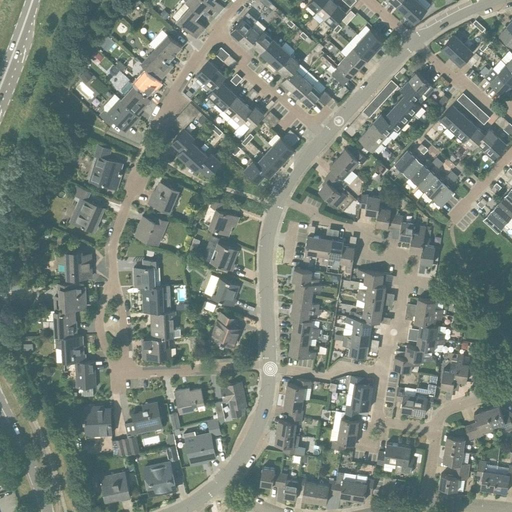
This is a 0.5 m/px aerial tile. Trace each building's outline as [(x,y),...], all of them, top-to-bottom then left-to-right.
[(204,8),(215,18),(220,12),(206,0),(186,0),(186,1),(190,4),(200,13),(204,8)] [(206,0),(220,12),(224,7),(216,0),(206,0)] [(311,0),(309,3),(317,11),(326,0),(311,0)] [(326,0),(317,11),(325,18),(337,4),(332,0),(326,0)] [(401,0),(397,5),(406,13),(418,0),(417,0),(401,0)] [(418,0),(406,13),(415,22),(427,8),(419,2),(418,0)] [(206,27),(195,18),(200,13),(190,4),(177,19),(197,38),(206,27)] [(337,4),(325,18),(333,25),(346,12),(337,4)] [(159,15),(165,20),(170,14),(164,9),(159,15)] [(342,20),(347,24),(355,14),(351,10),(342,20)] [(231,31),(240,39),(252,26),(243,17),(231,31)] [(249,47),(252,44),(261,34),(260,34),(264,30),(263,29),(260,33),(252,26),(240,39),(249,47)] [(511,45),(511,30),(507,26),(500,34),(511,45)] [(362,38),(375,50),(384,41),(371,29),(362,38)] [(252,44),(261,52),(273,38),(264,30),(260,34),(261,34),(252,44)] [(155,48),(169,61),(182,46),(168,33),(155,48)] [(442,48),(452,56),(464,43),(454,34),(442,48)] [(103,44),(112,49),(118,40),(109,35),(103,44)] [(261,52),(270,60),(282,46),(273,38),(261,52)] [(354,47),(367,59),(375,50),(362,38),(354,47)] [(464,43),(452,56),(461,64),(473,51),(464,43)] [(270,60),(279,68),(291,54),(282,46),(270,60)] [(215,54),(218,56),(224,49),(221,47),(215,54)] [(346,56),(359,68),(367,59),(354,47),(346,56)] [(146,68),(159,80),(173,65),(169,61),(155,48),(141,63),(146,68)] [(92,58),(98,63),(103,57),(97,51),(92,58)] [(480,56),(476,52),(467,62),(472,66),(480,56)] [(295,68),(300,63),(291,54),(279,68),(287,75),(287,76),(295,68)] [(359,68),(346,56),(338,65),(351,77),(359,68)] [(116,65),(122,71),(127,66),(120,60),(116,65)] [(197,74),(205,81),(218,68),(209,60),(197,74)] [(238,62),(235,60),(229,66),(232,69),(238,62)] [(498,73),(511,85),(511,84),(511,68),(506,64),(498,73)] [(133,82),(149,97),(162,82),(159,80),(146,68),(133,82)] [(221,80),(221,81),(226,75),(218,68),(205,81),(212,88),(207,94),(208,94),(208,93),(212,88),(213,88),(221,80)] [(282,81),(291,89),(304,76),(295,68),(287,76),(287,75),(282,81)] [(344,85),(349,79),(337,68),(332,74),(344,85)] [(86,83),(93,77),(91,75),(87,70),(80,76),(84,81),(86,83)] [(409,80),(422,92),(430,84),(416,72),(409,80)] [(231,80),(234,82),(240,76),(237,73),(231,80)] [(511,85),(498,73),(490,82),(503,94),(511,85)] [(240,76),(234,82),(236,85),(242,78),(240,76)] [(291,89),(300,97),(312,84),(304,76),(291,89)] [(318,78),(312,84),(300,97),(310,106),(317,97),(325,105),(332,97),(323,89),(327,86),(318,78)] [(354,89),(358,85),(351,79),(347,83),(354,89)] [(398,85),(391,79),(389,82),(395,88),(398,85)] [(208,94),(216,102),(229,88),(221,81),(221,80),(213,88),(212,88),(208,93),(208,94)] [(415,100),(422,92),(409,80),(401,88),(406,93),(407,93),(415,100)] [(121,98),(137,114),(138,113),(136,111),(142,104),(144,106),(151,99),(149,97),(133,82),(134,83),(121,98)] [(216,102),(224,109),(237,95),(229,88),(216,102)] [(247,94),(250,97),(256,90),(253,88),(247,94)] [(256,90),(250,97),(252,99),(258,93),(256,90)] [(377,95),(384,101),(386,98),(380,92),(377,95)] [(421,105),(415,100),(407,93),(406,93),(399,101),(413,113),(421,105)] [(224,109),(232,116),(245,102),(237,95),(224,109)] [(381,104),(384,101),(377,95),(375,98),(381,104)] [(99,114),(103,118),(111,125),(115,120),(124,129),(130,122),(132,124),(140,116),(137,114),(121,98),(120,97),(106,112),(104,109),(99,114)] [(463,104),(465,107),(471,100),(469,98),(463,104)] [(269,109),(269,108),(275,102),(272,99),(266,106),(269,109)] [(471,100),(465,107),(468,109),(474,103),(471,100)] [(406,121),(413,113),(399,101),(392,109),(406,121)] [(240,124),(244,120),(243,120),(253,109),(252,109),(245,102),(232,116),(240,124)] [(200,111),(198,109),(190,103),(186,107),(196,115),(200,111)] [(440,118),(449,125),(461,112),(453,104),(440,118)] [(244,120),(252,127),(264,113),(256,105),(252,109),(253,109),(243,120),(244,120)] [(192,120),(196,115),(186,107),(183,111),(192,120)] [(363,111),(369,117),(372,114),(365,108),(363,111)] [(398,130),(406,121),(392,109),(385,116),(385,117),(395,126),(398,130)] [(188,124),(192,120),(183,111),(179,115),(188,124)] [(266,116),(276,124),(280,120),(270,111),(266,116)] [(367,120),(369,117),(363,111),(360,114),(367,120)] [(449,125),(457,133),(469,119),(461,112),(449,125)] [(479,119),(481,121),(487,115),(485,112),(479,119)] [(388,134),(395,126),(385,117),(385,116),(382,113),(374,121),(388,134)] [(185,128),(188,124),(179,115),(175,120),(184,129),(185,128)] [(487,115),(481,121),(484,124),(490,117),(487,115)] [(504,117),(501,115),(495,121),(498,124),(504,117)] [(276,124),(266,116),(263,120),(272,129),(276,124)] [(457,133),(465,140),(477,126),(469,119),(457,133)] [(380,142),(388,134),(374,121),(367,129),(380,142)] [(348,127),(355,133),(357,130),(350,124),(348,127)] [(473,148),(478,142),(477,142),(485,133),(477,126),(465,140),(473,148)] [(352,136),(355,133),(348,127),(345,130),(352,136)] [(173,142),(181,150),(182,150),(190,140),(191,141),(191,140),(194,137),(185,128),(184,129),(173,142)] [(478,142),(485,149),(498,135),(489,128),(485,133),(477,142),(478,142)] [(286,134),(296,143),(300,138),(290,129),(286,134)] [(373,150),(380,142),(367,129),(359,138),(373,150)] [(292,147),(296,143),(286,134),(283,138),(292,147)] [(498,135),(485,149),(494,157),(506,143),(498,135)] [(273,146),(286,158),(294,149),(292,147),(283,138),(281,137),(274,144),(273,146)] [(178,153),(187,162),(200,148),(191,140),(191,141),(190,140),(182,150),(181,150),(178,153)] [(96,156),(89,180),(114,188),(119,172),(121,173),(122,171),(120,171),(123,163),(108,159),(111,149),(97,145),(94,156),(96,156)] [(264,154),(278,167),(286,158),(273,146),(264,154)] [(209,156),(208,155),(200,148),(187,162),(197,170),(200,166),(199,166),(209,156)] [(367,158),(365,156),(358,150),(353,154),(346,148),(338,157),(351,169),(359,161),(362,164),(367,158)] [(395,163),(403,170),(416,156),(408,149),(395,163)] [(208,155),(209,156),(199,166),(200,166),(209,174),(221,161),(211,152),(208,155)] [(449,158),(453,161),(457,157),(453,153),(449,158)] [(257,162),(256,163),(266,172),(266,173),(269,176),(278,167),(264,154),(257,162)] [(403,170),(411,177),(423,163),(416,156),(403,170)] [(343,178),(351,169),(338,157),(330,166),(333,170),(329,174),(344,188),(348,183),(343,178)] [(245,170),(258,182),(266,173),(266,172),(256,163),(257,162),(254,160),(245,170)] [(411,177),(418,184),(431,170),(423,163),(411,177)] [(377,169),(382,174),(386,170),(380,164),(377,169)] [(418,184),(426,191),(438,177),(431,170),(418,184)] [(344,188),(329,174),(324,180),(326,182),(319,190),(332,202),(339,195),(345,189),(344,188)] [(426,191),(433,198),(446,184),(438,177),(426,191)] [(152,196),(149,203),(169,211),(179,189),(160,181),(153,197),(152,196)] [(446,184),(433,198),(441,205),(454,191),(446,184)] [(80,197),(69,221),(94,231),(95,230),(96,230),(98,225),(97,225),(97,223),(95,222),(102,207),(87,200),(90,192),(76,186),(72,194),(80,197)] [(366,208),(365,213),(377,215),(379,207),(379,206),(379,207),(381,197),(362,194),(360,207),(366,208)] [(511,216),(511,215),(511,201),(505,195),(498,203),(511,216)] [(215,208),(208,226),(229,234),(232,225),(231,224),(232,220),(237,222),(239,216),(224,211),(226,203),(214,198),(211,206),(215,208)] [(505,223),(511,216),(498,203),(491,210),(505,223)] [(379,206),(379,207),(377,215),(376,225),(395,228),(397,214),(390,213),(391,208),(379,207),(379,206)] [(498,231),(505,223),(491,210),(484,218),(498,231)] [(399,238),(411,240),(412,232),(413,232),(414,222),(403,220),(403,215),(397,214),(395,228),(401,229),(399,238)] [(138,236),(159,244),(168,221),(159,218),(157,222),(143,216),(140,224),(143,225),(138,236)] [(412,232),(411,240),(410,250),(422,252),(424,236),(426,226),(420,225),(419,233),(413,232),(412,232)] [(329,227),(328,235),(340,236),(340,228),(329,227)] [(310,254),(317,255),(320,237),(308,235),(304,260),(309,261),(310,254)] [(424,236),(422,252),(420,262),(433,264),(435,246),(428,245),(429,237),(424,236)] [(322,264),(328,264),(332,238),(320,237),(317,255),(324,256),(322,264)] [(333,265),(334,257),(340,258),(341,258),(343,244),(344,240),(332,238),(328,264),(333,265)] [(202,259),(209,262),(220,266),(228,269),(232,271),(235,263),(232,262),(235,256),(236,256),(239,250),(217,242),(214,250),(207,247),(202,259)] [(340,262),(347,263),(346,271),(351,272),(355,246),(343,244),(341,258),(340,258),(340,262)] [(65,262),(66,277),(86,277),(85,270),(91,269),(91,254),(82,254),(82,251),(57,252),(58,262),(65,262)] [(141,286),(156,285),(155,267),(158,267),(158,259),(143,260),(144,267),(134,267),(135,286),(141,286)] [(185,260),(184,261),(186,267),(189,272),(196,266),(192,262),(191,262),(185,260)] [(296,281),(322,285),(322,284),(319,284),(320,278),(312,277),(313,271),(294,268),(292,280),(296,281)] [(363,282),(368,283),(382,285),(384,273),(358,269),(357,274),(364,276),(363,282)] [(219,276),(210,297),(234,306),(237,298),(234,297),(236,290),(238,291),(240,284),(219,276)] [(295,293),(313,295),(314,289),(321,290),(322,285),(296,281),(295,293)] [(55,310),(75,309),(76,309),(76,308),(74,308),(74,302),(85,302),(84,287),(77,287),(77,283),(58,284),(59,294),(54,294),(55,310)] [(358,288),(357,294),(384,298),(386,285),(382,285),(368,283),(367,290),(358,288)] [(151,311),(165,311),(163,285),(156,285),(141,286),(141,293),(143,293),(144,312),(151,311)] [(293,304),(319,309),(320,303),(312,302),(313,295),(295,293),(293,304)] [(364,306),(382,309),(384,298),(357,294),(357,298),(365,300),(364,306)] [(192,307),(201,304),(199,298),(190,301),(192,307)] [(416,310),(442,314),(443,309),(435,308),(436,300),(418,298),(416,310)] [(216,311),(219,303),(207,299),(205,306),(216,311)] [(318,314),(319,309),(293,304),(291,317),(295,317),(313,320),(309,319),(310,312),(318,314)] [(372,320),(380,322),(382,309),(364,306),(363,313),(355,312),(354,317),(372,320)] [(54,336),(76,335),(75,309),(55,310),(53,310),(54,336)] [(152,337),(167,337),(177,336),(176,310),(165,311),(151,311),(152,337)] [(433,324),(434,318),(441,319),(442,314),(416,310),(414,322),(420,323),(433,324)] [(235,326),(238,319),(221,312),(211,337),(234,345),(240,328),(235,326)] [(370,332),(372,320),(354,317),(346,316),(345,321),(353,323),(352,329),(370,332)] [(293,329),(319,333),(319,328),(312,327),(313,320),(295,317),(293,329)] [(420,323),(418,335),(445,338),(445,333),(437,332),(438,325),(433,324),(420,323)] [(318,338),(319,333),(293,329),(291,341),(309,344),(310,337),(318,338)] [(343,340),(368,344),(370,332),(352,329),(351,336),(344,335),(343,340)] [(62,362),(75,361),(85,361),(85,353),(83,353),(82,335),(76,335),(54,336),(55,347),(61,347),(62,362)] [(197,335),(191,335),(190,344),(192,344),(192,348),(200,348),(197,335)] [(425,348),(435,349),(436,343),(444,344),(445,338),(418,335),(417,346),(425,348)] [(167,357),(167,337),(152,337),(143,338),(143,358),(167,357)] [(368,344),(343,340),(342,345),(350,346),(349,353),(367,356),(368,344)] [(315,357),(316,352),(316,351),(308,350),(309,344),(291,341),(289,353),(315,357)] [(424,354),(425,348),(417,346),(407,345),(405,357),(420,359),(420,360),(421,360),(431,361),(432,355),(424,354)] [(454,379),(455,379),(467,381),(469,363),(463,362),(464,354),(458,354),(455,371),(454,379)] [(393,368),(403,369),(411,370),(412,364),(420,365),(421,360),(420,360),(420,359),(405,357),(395,355),(393,368)] [(75,361),(77,387),(96,386),(95,360),(85,361),(75,361)] [(443,369),(442,377),(440,387),(453,389),(455,379),(454,379),(455,371),(443,369)] [(352,394),(371,397),(373,385),(363,383),(364,377),(351,375),(350,382),(354,383),(352,394)] [(286,395),(304,398),(305,387),(310,387),(311,380),(298,378),(297,385),(287,383),(286,395)] [(225,402),(229,401),(233,417),(242,415),(245,414),(246,405),(241,382),(221,386),(225,402)] [(401,410),(413,412),(415,394),(404,392),(405,388),(398,387),(396,400),(402,401),(401,410)] [(193,406),(205,404),(201,388),(189,390),(189,393),(185,394),(184,388),(175,390),(180,413),(194,410),(193,406)] [(415,394),(413,412),(425,414),(426,405),(433,406),(435,393),(427,392),(427,396),(415,394)] [(345,412),(358,414),(359,408),(369,409),(371,397),(352,394),(350,405),(346,405),(345,408),(345,411),(345,412)] [(289,415),(302,417),(303,410),(302,409),(304,398),(286,395),(284,408),(290,409),(289,415)] [(218,418),(219,420),(225,419),(221,401),(215,402),(217,414),(218,418)] [(137,432),(163,427),(157,402),(147,405),(148,410),(133,413),(137,432)] [(499,404),(487,409),(494,428),(499,426),(502,427),(505,426),(506,430),(511,428),(511,411),(505,408),(501,409),(499,404)] [(86,435),(112,434),(111,407),(96,408),(96,411),(86,411),(85,405),(86,435)] [(494,428),(487,409),(474,413),(477,422),(472,424),(476,437),(484,435),(483,434),(494,430),(494,428)] [(181,426),(177,412),(170,413),(173,428),(181,426)] [(339,429),(357,432),(359,420),(357,420),(358,414),(345,412),(344,417),(341,417),(339,429)] [(277,431),(295,434),(297,423),(301,424),(302,417),(289,415),(288,421),(279,419),(277,431)] [(208,419),(210,432),(185,437),(191,463),(216,457),(212,435),(221,434),(219,420),(218,418),(214,418),(208,419)] [(469,440),(476,437),(472,424),(465,426),(469,440)] [(332,440),(331,447),(345,449),(346,443),(355,444),(357,432),(339,429),(337,441),(332,440)] [(283,452),(293,453),(296,454),(298,446),(293,445),(295,434),(277,431),(275,444),(284,445),(283,452)] [(169,433),(170,443),(178,442),(177,432),(169,433)] [(128,437),(131,453),(140,452),(136,435),(128,437)] [(463,451),(464,447),(465,438),(447,435),(445,448),(463,451)] [(118,454),(131,453),(128,437),(116,439),(118,454)] [(385,461),(396,462),(399,444),(387,442),(385,452),(379,451),(377,464),(384,465),(385,461)] [(169,460),(170,460),(179,458),(176,444),(168,445),(166,446),(169,460)] [(394,474),(401,471),(411,473),(414,457),(409,457),(411,446),(399,444),(396,462),(394,474)] [(469,471),(469,470),(470,463),(462,462),(463,451),(445,448),(443,461),(456,463),(455,469),(469,471)] [(481,488),(494,490),(497,471),(485,469),(487,461),(479,460),(476,474),(482,475),(481,488)] [(176,488),(170,462),(145,468),(150,492),(167,489),(168,490),(176,488)] [(506,472),(507,466),(489,464),(488,469),(506,472)] [(497,471),(494,490),(507,492),(509,479),(511,479),(511,465),(509,465),(508,473),(497,471)] [(273,485),(279,486),(281,472),(274,471),(275,468),(263,467),(260,484),(272,486),(273,485)] [(469,471),(455,469),(454,476),(441,474),(439,487),(457,490),(459,479),(467,480),(469,471)] [(104,491),(103,491),(105,501),(119,498),(120,499),(131,497),(125,470),(100,476),(104,491)] [(281,472),(279,486),(285,487),(283,496),(296,498),(297,489),(298,487),(299,479),(299,475),(299,480),(288,478),(288,473),(281,472)] [(302,499),(315,501),(317,483),(306,481),(307,476),(299,475),(299,479),(298,487),(297,489),(304,490),(302,499)] [(355,480),(352,499),(364,501),(366,491),(372,492),(374,479),(367,478),(367,482),(355,480)] [(317,483),(315,501),(327,503),(328,493),(334,494),(336,480),(329,479),(329,484),(317,483)] [(340,497),(352,499),(355,480),(343,479),(342,481),(336,480),(334,494),(340,495),(340,497)] [(415,493),(415,485),(406,485),(406,493),(415,493)]
